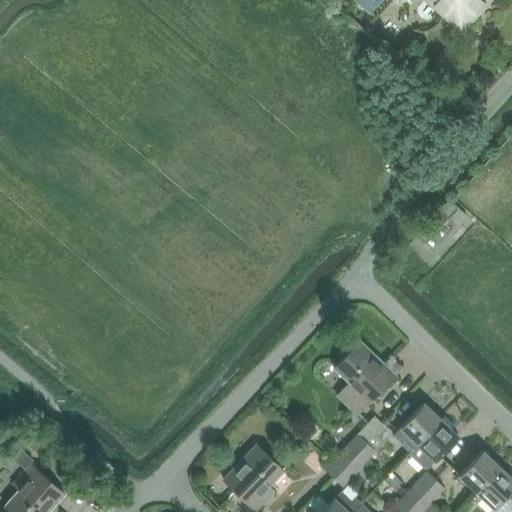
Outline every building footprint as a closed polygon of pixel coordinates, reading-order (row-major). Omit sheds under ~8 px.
[(355,0),(371,14),(383,0),(411,0),(419,7),(424,0),(430,0),(463,29),(488,0),(355,0)] [(419,236),(432,249),(435,251),(468,214),(452,199),(419,236)] [(334,368),(348,381),(335,395),(356,414),(394,373),(359,341),(334,368)] [(396,430),(392,435),(409,451),(416,444),(416,443),(440,418),(423,402),(399,427),(399,428),(396,430)] [(440,418),(416,443),(416,444),(409,451),(425,466),(432,459),(433,460),(457,435),(440,418)] [(358,434),(341,452),(350,460),(366,442),(358,434)] [(366,442),(350,460),(358,468),(375,450),(366,442)] [(234,491),(255,511),(275,492),(269,486),(283,471),(255,444),(222,479),(234,491)] [(21,449),(12,459),(24,469),(30,463),(33,459),(21,449)] [(464,482),(474,491),(475,492),(499,466),(482,450),(458,475),(455,478),(462,484),(464,482)] [(324,469),(333,478),(350,460),(341,452),(324,469)] [(350,460),(333,478),(341,486),(358,468),(350,460)] [(17,489),(4,504),(12,511),(47,511),(56,503),(43,492),(52,482),(30,463),(24,469),(11,484),(17,489)] [(475,492),(474,491),(472,494),(480,501),(482,499),(492,508),(511,487),(511,478),(499,466),(475,492)] [(427,470),(410,488),(419,496),(436,479),(427,470)] [(403,483),(391,472),(385,478),(396,489),(403,483)] [(436,479),(419,496),(428,504),(444,487),(436,479)] [(393,505),(400,511),(404,511),(419,496),(410,488),(393,505)] [(319,511),(351,511),(361,502),(354,496),(350,500),(340,491),(327,504),(319,511)] [(419,496),(404,511),(419,511),(428,504),(419,496)] [(371,511),(361,502),(351,511),(371,511)]
